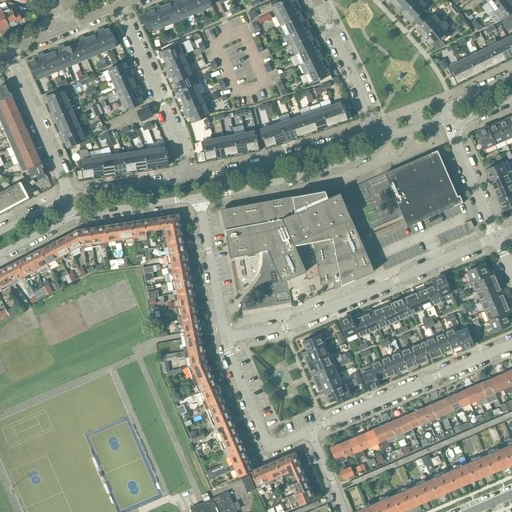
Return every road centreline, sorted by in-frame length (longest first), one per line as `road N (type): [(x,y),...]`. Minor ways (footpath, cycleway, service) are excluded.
road 1 (residential): [(224,339),(285,326),(496,236)]
road 2 (residential): [(310,431),(511,344)]
road 3 (residential): [(199,197),(354,158),(380,145),(375,127)]
road 4 (residential): [(375,127),(296,155),(186,178)]
road 5 (residential): [(186,178),(176,135),(118,5)]
road 6 (residential): [(68,198),(5,50)]
road 7 (residential): [(224,339),(199,197)]
road 8 (residential): [(375,127),(317,0)]
road 9 (residential): [(71,217),(199,197)]
